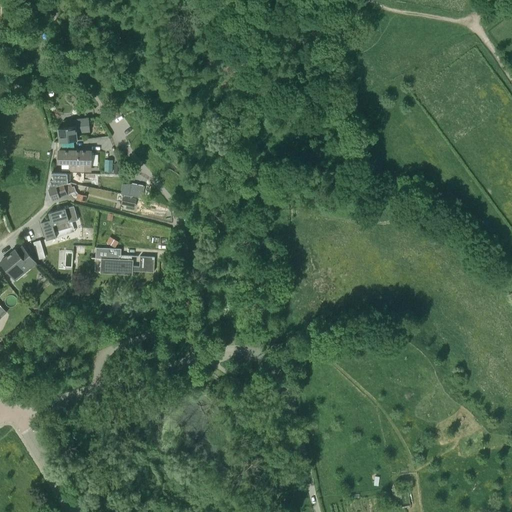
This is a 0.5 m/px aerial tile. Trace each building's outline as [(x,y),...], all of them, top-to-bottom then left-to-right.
[(78,107),(85,101),(77,92),(69,98),(78,107)] [(59,142),(77,140),(76,133),(90,131),(89,118),(75,119),(76,126),(58,128),(59,142)] [(91,166),(91,151),(59,150),(59,162),(71,163),(71,171),(89,171),(89,166),(91,166)] [(52,200),(60,197),(57,186),(70,182),(70,173),(51,173),(53,180),(50,181),(49,188),(52,200)] [(57,186),(60,197),(71,193),(76,191),(75,189),(73,189),(70,182),(57,186)] [(144,199),(145,188),(133,185),(123,186),(122,194),(121,195),(144,199)] [(85,202),(86,195),(78,193),(77,200),(85,202)] [(136,209),(137,200),(124,198),(123,206),(127,207),(131,208),(136,209)] [(78,219),(74,205),(49,213),(51,219),(41,222),(46,240),(58,236),(57,231),(71,227),(70,222),(80,219),(80,218),(78,219)] [(115,247),(118,242),(110,237),(107,242),(115,247)] [(40,240),(33,242),(38,260),(45,258),(40,240)] [(36,261),(23,246),(17,251),(16,249),(1,262),(15,279),(36,261)] [(139,256),(139,255),(120,254),(120,251),(96,250),(95,260),(100,261),(100,271),(132,272),(132,270),(155,271),(155,256),(141,255),(140,266),(132,265),(133,255),(139,256)] [(401,508),(412,506),(408,492),(398,495),(401,508)]
